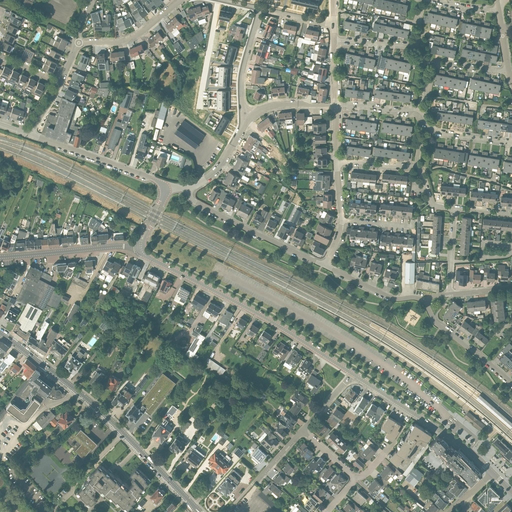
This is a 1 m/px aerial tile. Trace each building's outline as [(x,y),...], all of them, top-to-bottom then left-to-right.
[(19,0),(20,0),(20,1),(24,3),(23,5),(23,6),(30,9),(33,0),(19,0)] [(142,5),(144,3),(141,0),(134,0),(132,2),(133,3),(143,17),(148,13),(142,5)] [(153,0),(152,0),(146,0),(141,0),(144,3),(148,9),(150,7),(153,10),(158,6),(153,0)] [(138,21),(143,17),(133,3),(129,5),(132,8),(133,11),(132,12),(134,15),(138,21)] [(205,15),(210,13),(208,6),(201,8),(200,6),(194,8),(198,21),(206,18),(205,15)] [(194,8),(188,10),(189,15),(187,16),(188,18),(190,18),(191,20),(197,18),(194,8)] [(93,29),(95,29),(99,29),(99,30),(102,30),(102,20),(103,20),(103,13),(98,13),(98,11),(91,13),(93,22),(93,29)] [(21,16),(11,12),(11,13),(10,16),(9,17),(11,18),(9,21),(8,21),(18,25),(19,23),(22,25),(25,18),(21,16)] [(122,17),(126,27),(132,25),(130,18),(132,17),(129,12),(127,13),(128,15),(122,17)] [(427,22),(431,23),(433,13),(428,12),(428,16),(424,15),(423,23),(426,24),(427,22)] [(102,20),(102,30),(106,30),(110,30),(110,23),(111,23),(111,15),(106,14),(106,20),(103,20),(102,20)] [(120,30),(126,27),(122,17),(121,15),(118,16),(117,14),(114,14),(114,20),(115,25),(118,24),(120,30)] [(175,17),(170,21),(176,27),(182,22),(180,19),(179,21),(175,17)] [(452,18),(450,27),(455,28),(455,27),(458,27),(459,23),(456,23),(457,19),(452,18)] [(356,23),(355,30),(361,31),(362,24),(363,20),(361,19),(360,22),(360,24),(356,23)] [(381,22),(381,20),(379,19),(378,22),(377,21),(377,24),(375,23),(374,23),(373,30),(376,30),(376,31),(379,31),(381,22)] [(273,33),(275,27),(276,23),(270,20),(269,23),(268,24),(265,30),(273,33)] [(5,30),(15,34),(18,29),(16,28),(18,25),(8,21),(7,24),(7,25),(6,26),(8,27),(6,30),(6,29),(5,30)] [(170,21),(166,25),(169,29),(167,31),(169,33),(171,32),(173,34),(178,30),(176,27),(170,21)] [(403,27),(403,29),(401,36),(407,38),(408,35),(409,31),(410,24),(404,23),(404,25),(403,27)] [(289,32),(288,37),(287,39),(294,41),(295,37),(297,27),(290,25),(289,32)] [(244,28),(241,27),(238,26),(235,26),(234,31),(236,32),(243,34),(244,28)] [(311,40),(313,31),(306,29),(304,39),(311,40)] [(14,37),(15,34),(5,30),(6,30),(4,33),(4,35),(5,35),(4,38),(3,38),(12,43),(15,37),(14,37)] [(235,38),(241,40),(243,34),(236,32),(234,31),(232,31),(229,30),(228,35),(229,35),(227,40),(230,41),(232,36),(231,36),(231,35),(235,36),(235,38)] [(265,30),(263,36),(270,39),(270,38),(273,39),(274,37),(278,38),(279,36),(275,34),(272,33),(273,33),(265,30)] [(195,35),(199,43),(204,39),(201,31),(195,35)] [(319,32),(313,31),(311,40),(317,42),(319,32)] [(153,36),(158,42),(165,37),(163,35),(162,36),(158,32),(153,36)] [(61,37),(58,35),(57,36),(55,40),(65,45),(66,43),(67,40),(65,39),(61,37)] [(151,48),(158,42),(153,36),(148,40),(151,44),(150,45),(151,48)] [(12,43),(3,38),(3,39),(1,42),(2,42),(1,43),(2,44),(1,47),(10,51),(12,46),(11,45),(12,43)] [(197,45),(192,38),(186,42),(192,49),(197,45)] [(63,50),(64,47),(65,45),(55,40),(53,45),(61,49),(63,50)] [(439,42),(435,41),(433,41),(431,52),(437,54),(438,47),(439,45),(439,42)] [(183,50),(178,42),(173,45),(178,53),(183,50)] [(267,45),(261,43),(259,49),(265,51),(267,45)] [(315,50),(314,53),(318,54),(325,55),(326,49),(324,48),(325,43),(321,44),(319,45),(318,47),(319,48),(319,51),(315,50)] [(461,56),(467,57),(469,45),(467,44),(466,47),(467,47),(466,50),(463,49),(461,56)] [(141,45),(136,47),(138,54),(144,51),(141,45)] [(484,60),(490,62),(491,55),(492,51),(497,52),(498,47),(498,46),(493,45),(492,50),(489,49),(489,52),(486,51),(486,53),(484,60)] [(132,56),(138,54),(136,47),(130,49),(132,56)] [(29,63),(30,63),(34,53),(30,51),(31,50),(25,48),(21,57),(26,60),(26,59),(26,58),(30,60),(29,62),(29,63)] [(52,57),(56,59),(58,55),(60,56),(61,54),(51,49),(49,54),(53,56),(52,57)] [(264,57),(266,58),(267,58),(269,52),(265,51),(259,49),(257,55),(264,57)] [(105,56),(104,53),(97,54),(98,58),(98,64),(103,64),(102,63),(105,63),(105,56)] [(324,62),(325,55),(318,54),(314,53),(313,59),(317,60),(324,62)] [(80,61),(88,64),(90,62),(93,63),(95,57),(92,56),(91,57),(84,55),(84,56),(82,55),(80,61)] [(265,61),(266,58),(264,57),(257,55),(255,62),(262,64),(263,60),(265,61)] [(379,69),(384,70),(387,58),(382,57),(379,56),(377,65),(380,66),(379,69)] [(54,68),(55,66),(56,63),(46,59),(44,63),(54,68)] [(80,61),(78,67),(86,70),(88,64),(80,61)] [(52,73),(53,70),(54,68),(44,63),(42,68),(42,69),(46,71),(46,70),(52,73)] [(325,75),(327,69),(320,68),(320,66),(315,65),(313,69),(313,71),(309,70),(309,72),(319,74),(325,75)] [(6,78),(8,73),(10,70),(10,69),(4,66),(4,67),(2,71),(0,69),(0,78),(2,79),(3,77),(6,78)] [(252,76),(265,78),(266,78),(267,71),(261,70),(260,70),(253,69),(252,76)] [(18,74),(19,73),(13,70),(11,75),(8,73),(6,78),(4,80),(10,83),(11,81),(14,82),(16,77),(18,74)] [(75,72),(72,78),(82,82),(84,76),(87,77),(88,74),(84,73),(83,76),(75,72)] [(324,81),(325,75),(319,74),(309,72),(308,75),(313,76),(313,79),(318,80),(317,80),(324,81)] [(19,79),(16,77),(14,82),(13,84),(18,87),(20,85),(22,86),(23,86),(25,81),(25,82),(27,77),(21,74),(21,75),(19,79)] [(25,81),(23,86),(22,86),(21,88),(27,91),(28,89),(31,90),(33,85),(36,81),(30,78),(29,79),(30,79),(28,83),(25,82),(25,81)] [(69,84),(77,87),(76,90),(81,92),(82,89),(79,88),(82,82),(72,78),(69,84)] [(278,84),(278,88),(279,95),(285,94),(284,87),(284,83),(280,83),(280,80),(278,80),(277,80),(278,84)] [(362,98),(363,91),(364,89),(364,86),(364,82),(365,81),(361,81),(360,91),(358,91),(358,90),(357,90),(357,97),(362,98)] [(33,85),(31,90),(30,92),(35,95),(36,93),(41,95),(43,91),(41,90),(44,85),(44,86),(44,85),(38,82),(38,83),(36,87),(33,85)] [(98,89),(96,94),(106,98),(111,88),(98,88),(98,89)] [(68,97),(67,100),(72,102),(78,104),(78,101),(74,99),(72,99),(74,95),(76,96),(77,94),(68,89),(65,95),(68,97)] [(128,109),(132,96),(131,95),(132,93),(125,91),(125,93),(124,93),(120,106),(128,109)] [(263,94),(258,92),(257,91),(254,97),(260,100),(263,94)] [(67,100),(61,98),(59,105),(60,106),(58,114),(65,116),(76,120),(77,117),(78,117),(81,116),(82,112),(78,106),(77,106),(78,104),(72,102),(67,100)] [(24,121),(26,114),(23,113),(24,111),(22,111),(22,109),(23,109),(25,103),(21,102),(18,109),(15,120),(17,121),(18,119),(21,120),(24,121)] [(162,102),(160,111),(155,127),(162,129),(169,103),(162,102)] [(4,114),(7,115),(9,109),(6,108),(7,106),(1,104),(0,107),(0,115),(1,113),(4,114)] [(438,112),(437,119),(443,119),(442,120),(443,120),(445,108),(444,108),(445,105),(442,104),(442,107),(441,110),(440,110),(440,108),(436,107),(436,106),(433,105),(432,111),(435,112),(438,112)] [(12,119),(15,120),(18,109),(13,108),(12,109),(9,109),(7,115),(10,116),(13,117),(12,119)] [(151,126),(155,127),(160,111),(156,110),(154,117),(153,117),(151,126)] [(57,139),(65,116),(58,114),(56,113),(55,116),(49,114),(46,121),(42,134),(57,139)] [(305,118),(304,117),(304,113),(296,113),(297,124),(303,124),(303,122),(305,122),(305,118)] [(117,121),(108,146),(114,149),(117,141),(120,134),(123,136),(130,117),(124,114),(121,123),(117,121)] [(222,115),(219,120),(227,125),(230,120),(222,115)] [(68,143),(71,135),(74,126),(76,120),(65,116),(57,139),(68,143)] [(271,126),(273,125),(273,124),(271,122),(270,119),(269,119),(268,118),(263,121),(267,128),(270,125),(271,126)] [(219,120),(216,125),(224,130),(227,125),(219,120)] [(195,148),(204,136),(203,135),(184,121),(175,133),(195,148)] [(264,130),(267,128),(263,121),(257,125),(258,127),(257,128),(259,131),(261,130),(262,132),(265,130),(264,130)] [(326,123),(312,123),(305,123),(305,124),(305,134),(319,134),(319,132),(326,131),(326,123)] [(214,130),(222,135),(224,130),(216,125),(214,129),(214,130)] [(76,136),(74,145),(79,146),(81,137),(84,138),(85,132),(78,130),(78,127),(74,126),(71,135),(76,136)] [(100,131),(96,142),(102,144),(105,135),(106,133),(100,131)] [(135,156),(143,159),(146,152),(148,153),(151,147),(144,145),(147,135),(142,133),(138,145),(137,149),(138,150),(135,156)] [(246,141),(262,150),(263,148),(259,146),(261,142),(257,140),(254,138),(255,138),(252,136),(251,136),(250,135),(246,141)] [(326,142),(326,135),(311,136),(311,141),(311,145),(319,145),(319,142),(326,142)] [(129,154),(133,141),(127,139),(126,142),(122,151),(129,154)] [(256,150),(261,152),(262,150),(246,141),(243,147),(254,153),(256,150)] [(320,153),(326,153),(326,147),(316,147),(316,153),(314,153),(314,157),(320,156),(320,153)] [(244,155),(250,159),(253,154),(247,150),(244,155)] [(459,152),(458,161),(466,162),(468,153),(464,152),(464,153),(459,152)] [(153,158),(152,162),(163,166),(166,157),(167,158),(167,156),(159,153),(157,158),(156,159),(153,158)] [(255,163),(250,159),(244,155),(243,159),(238,156),(235,161),(246,167),(247,164),(250,165),(250,164),(252,165),(252,166),(255,168),(257,165),(255,164),(255,163)] [(246,167),(235,161),(233,167),(238,169),(236,172),(243,175),(244,176),(247,171),(245,170),(246,167)] [(291,177),(286,169),(282,172),(287,177),(288,179),(291,177)] [(226,176),(237,182),(238,179),(240,180),(243,175),(236,172),(235,171),(233,174),(229,172),(226,176)] [(235,185),(237,182),(226,176),(224,182),(230,185),(229,187),(227,187),(235,191),(238,186),(235,185)] [(313,190),(321,191),(322,187),(329,187),(329,181),(322,181),(316,180),(316,186),(313,186),(313,190)] [(209,199),(215,202),(217,197),(220,198),(224,191),(224,192),(225,191),(219,188),(217,191),(214,190),(211,195),(212,195),(210,198),(209,198),(209,199)] [(225,208),(230,198),(228,196),(229,194),(224,192),(224,191),(220,198),(220,200),(223,201),(220,206),(225,208)] [(235,207),(239,199),(238,199),(234,197),(233,199),(230,198),(225,208),(230,211),(233,206),(235,207)] [(247,203),(241,200),(239,199),(235,207),(238,209),(236,214),(241,216),(246,206),(247,203)] [(246,206),(241,216),(246,219),(248,214),(251,215),(256,206),(248,202),(247,203),(246,206)] [(263,217),(266,219),(269,212),(263,209),(260,215),(256,213),(252,222),(259,225),(263,217)] [(297,209),(291,220),(297,223),(299,219),(302,212),(297,209)] [(327,213),(324,211),(320,218),(320,217),(318,221),(326,224),(327,221),(331,223),(334,216),(327,213)] [(272,214),(269,212),(266,219),(269,220),(265,228),(269,230),(272,231),(271,231),(272,232),(277,222),(273,221),(274,218),(271,217),(272,214)] [(441,222),(441,216),(434,215),(434,214),(429,213),(429,219),(434,219),(433,222),(441,222)] [(90,235),(91,244),(97,243),(96,231),(100,226),(102,224),(96,220),(92,218),(90,220),(88,226),(93,230),(92,231),(93,235),(90,235)] [(282,225),(278,234),(286,238),(288,234),(291,235),(295,228),(284,222),(282,225)] [(59,246),(59,241),(58,238),(62,228),(55,228),(54,223),(52,223),(49,230),(49,233),(48,235),(49,237),(48,239),(49,247),(59,246)] [(332,230),(327,228),(319,223),(316,229),(318,230),(314,238),(327,244),(330,238),(328,238),(332,230)] [(68,237),(68,236),(67,237),(67,233),(70,225),(67,224),(65,227),(66,228),(66,229),(64,229),(63,232),(64,237),(61,237),(61,238),(58,238),(59,241),(59,246),(62,246),(68,245),(68,237)] [(97,243),(106,242),(108,234),(107,229),(104,229),(100,226),(96,231),(97,243)] [(353,229),(354,226),(351,226),(351,229),(347,228),(347,234),(347,238),(350,238),(353,238),(355,239),(356,229),(353,229)] [(375,228),(372,228),(371,240),(376,241),(375,243),(378,243),(379,235),(377,235),(377,231),(375,231),(375,228)] [(34,240),(35,248),(42,247),(41,234),(42,232),(43,232),(44,230),(40,229),(38,234),(37,234),(38,240),(34,240)] [(15,242),(12,250),(26,249),(26,241),(26,239),(26,236),(27,233),(19,230),(17,235),(15,242)] [(301,246),(305,239),(302,238),(304,234),(296,230),(292,239),(296,241),(295,243),(301,246)] [(26,241),(26,249),(31,248),(31,249),(34,249),(34,248),(35,248),(34,240),(33,237),(28,238),(30,232),(27,231),(27,233),(26,236),(26,239),(26,241)] [(88,244),(87,233),(79,234),(80,245),(88,244)] [(114,236),(113,236),(114,241),(123,240),(123,233),(114,233),(114,236)] [(13,234),(10,242),(6,250),(12,250),(15,242),(17,235),(13,234)] [(407,247),(412,247),(412,252),(415,252),(415,238),(410,237),(411,235),(408,234),(407,247)] [(3,249),(5,250),(6,250),(10,242),(9,241),(7,240),(8,237),(5,236),(3,239),(0,247),(1,248),(1,249),(2,249),(3,249)] [(322,254),(324,249),(319,247),(320,244),(315,241),(312,245),(315,247),(312,252),(320,256),(322,254)] [(359,268),(362,257),(357,255),(354,266),(356,266),(356,267),(359,268)] [(362,268),(364,269),(368,258),(362,257),(359,268),(362,269),(362,268)] [(95,260),(85,261),(85,270),(86,270),(86,272),(87,272),(92,271),(92,269),(93,269),(93,266),(95,266),(95,264),(95,260)] [(108,273),(110,271),(109,271),(113,264),(107,260),(103,268),(101,272),(107,275),(108,273)] [(76,262),(68,263),(67,264),(66,264),(62,272),(64,271),(62,275),(66,277),(69,272),(70,273),(76,262)] [(115,277),(121,265),(114,262),(113,264),(109,271),(110,271),(108,273),(115,277)] [(128,276),(133,265),(128,262),(125,267),(123,266),(119,274),(127,278),(127,276),(128,276)] [(373,275),(377,263),(371,262),(369,272),(371,273),(370,274),(373,275)] [(414,282),(414,275),(414,263),(405,262),(405,283),(414,283),(414,282)] [(377,275),(379,275),(382,265),(377,263),(373,275),(377,276),(377,275)] [(132,284),(140,267),(134,264),(134,265),(133,265),(128,276),(126,281),(132,284)] [(501,279),(508,279),(508,271),(504,271),(505,266),(498,265),(498,275),(501,275),(501,279)] [(41,271),(30,266),(25,275),(27,276),(36,281),(41,271)] [(393,266),(392,270),(391,270),(388,281),(391,282),(392,281),(394,282),(396,272),(399,273),(399,268),(393,266)] [(388,281),(391,270),(386,268),(383,279),(385,279),(385,280),(388,281)] [(487,281),(494,281),(495,273),(489,273),(489,268),(484,268),(484,275),(487,275),(487,281)] [(473,282),(480,283),(481,275),(477,274),(477,270),(470,270),(470,277),(473,277),(473,282)] [(56,309),(61,300),(63,295),(53,290),(54,286),(49,284),(53,277),(41,271),(36,281),(27,300),(32,302),(35,304),(37,305),(43,308),(46,304),(56,309)] [(145,279),(143,282),(145,283),(138,295),(135,293),(134,295),(129,292),(126,297),(131,300),(135,302),(137,298),(141,300),(139,304),(146,308),(149,302),(148,301),(153,292),(152,291),(153,289),(154,290),(155,289),(156,289),(157,289),(160,283),(158,281),(160,277),(157,276),(157,275),(151,272),(151,273),(148,271),(147,274),(145,279)] [(464,271),(463,271),(456,271),(456,277),(459,277),(459,284),(466,284),(467,275),(464,275),(464,271)] [(414,282),(416,283),(415,287),(421,288),(423,277),(414,275),(414,282)] [(27,276),(15,300),(17,301),(25,305),(27,300),(36,281),(27,276)] [(74,276),(71,282),(85,288),(88,283),(74,276)] [(168,281),(165,279),(159,291),(166,294),(172,281),(168,280),(168,281)] [(174,300),(184,304),(190,292),(187,291),(186,291),(184,290),(185,289),(181,287),(174,300)] [(119,294),(126,297),(129,292),(122,288),(119,294)] [(101,293),(98,298),(104,301),(107,296),(101,293)] [(195,308),(201,297),(196,295),(196,294),(192,301),(191,303),(193,304),(192,306),(195,308)] [(9,306),(11,303),(15,305),(17,301),(15,300),(10,297),(6,305),(9,306)] [(199,308),(201,309),(206,300),(201,298),(201,297),(195,308),(198,310),(199,308)] [(494,319),(494,321),(505,320),(503,298),(492,300),(492,301),(491,301),(492,306),(493,306),(493,308),(492,308),(492,313),(493,313),(494,315),(493,315),(493,320),(494,319)] [(34,325),(42,311),(36,308),(37,305),(35,304),(33,306),(30,305),(32,302),(27,300),(25,305),(26,305),(17,323),(16,323),(12,330),(17,333),(18,333),(20,330),(24,332),(21,335),(22,336),(21,337),(26,340),(31,331),(34,325)] [(211,314),(216,306),(211,302),(203,315),(208,318),(211,314)] [(461,307),(454,302),(450,306),(458,312),(461,307)] [(474,310),(473,302),(467,302),(467,303),(462,303),(462,307),(467,306),(468,311),(474,310)] [(79,306),(75,304),(74,303),(67,316),(63,323),(66,324),(70,318),(72,319),(79,306)] [(216,317),(217,315),(221,308),(216,306),(211,314),(216,317)] [(454,317),(458,312),(450,306),(447,311),(454,317)] [(12,322),(18,311),(14,308),(12,311),(9,309),(4,317),(9,320),(8,321),(11,322),(11,321),(12,322)] [(228,321),(229,320),(232,313),(226,310),(223,316),(222,316),(220,321),(219,322),(226,325),(225,326),(229,328),(232,324),(228,321)] [(454,317),(447,311),(443,316),(450,322),(454,317)] [(236,326),(242,330),(247,322),(241,318),(236,326)] [(30,345),(35,348),(41,337),(49,323),(45,321),(40,331),(38,330),(35,336),(30,345)] [(461,325),(458,324),(456,326),(464,332),(469,324),(464,321),(461,325)] [(186,355),(192,358),(195,354),(205,337),(200,334),(203,328),(197,324),(194,330),(193,330),(191,334),(197,338),(186,355)] [(253,337),(254,336),(258,328),(252,324),(247,331),(246,334),(250,336),(250,335),(253,337)] [(469,324),(464,332),(469,336),(474,328),(469,324)] [(25,342),(30,345),(35,336),(33,334),(37,327),(34,325),(31,331),(26,340),(25,342)] [(221,338),(227,330),(218,325),(213,332),(221,338)] [(35,348),(34,350),(38,353),(43,357),(44,354),(49,345),(53,341),(54,340),(53,339),(57,332),(51,328),(46,336),(48,338),(45,342),(44,342),(43,341),(44,340),(41,337),(35,348)] [(272,342),(269,340),(272,336),(264,331),(260,338),(260,339),(259,339),(256,342),(263,346),(264,346),(264,347),(268,349),(272,342)] [(472,339),(478,343),(483,335),(478,331),(472,339)] [(76,344),(81,337),(78,335),(76,337),(77,337),(73,342),(76,344)] [(482,346),(488,339),(483,335),(478,343),(482,346)] [(53,341),(49,345),(52,347),(50,350),(50,351),(50,352),(51,352),(52,352),(55,354),(66,341),(63,339),(61,341),(59,339),(56,342),(54,340),(53,341)] [(66,341),(55,354),(60,358),(69,347),(66,345),(68,343),(66,341)] [(499,359),(505,364),(510,358),(511,355),(511,353),(509,350),(511,346),(511,345),(509,342),(503,349),(506,352),(504,354),(499,359)] [(115,347),(110,343),(103,353),(109,357),(115,347)] [(278,346),(277,345),(274,349),(282,355),(281,357),(284,360),(290,351),(287,349),(288,347),(285,345),(284,346),(280,343),(278,346)] [(0,357),(1,358),(8,349),(7,349),(8,347),(4,344),(0,349),(0,357)] [(75,370),(86,357),(83,355),(83,354),(79,351),(76,349),(72,355),(72,354),(70,357),(64,365),(68,368),(69,370),(72,369),(71,368),(75,370)] [(9,353),(3,360),(2,362),(0,360),(0,374),(3,371),(6,367),(7,367),(14,357),(9,353)] [(285,362),(294,368),(302,356),(297,353),(295,356),(291,353),(285,362)] [(226,370),(208,358),(202,366),(221,380),(222,380),(223,381),(229,385),(233,380),(223,374),(226,370)] [(23,374),(27,377),(32,371),(34,368),(35,369),(36,367),(27,359),(22,364),(27,369),(23,374)] [(306,359),(300,367),(303,369),(301,371),(307,376),(311,370),(308,367),(311,363),(306,359)] [(116,360),(113,365),(111,370),(114,371),(116,367),(119,368),(122,363),(116,360)] [(15,364),(10,370),(16,374),(20,368),(15,364)] [(94,375),(90,381),(95,385),(99,380),(100,381),(104,374),(102,372),(103,371),(98,367),(97,369),(97,368),(93,374),(94,375)] [(36,370),(35,369),(34,368),(32,371),(27,377),(28,378),(15,393),(19,396),(28,384),(32,387),(31,389),(31,390),(30,392),(31,393),(32,394),(34,392),(35,391),(43,398),(45,400),(51,393),(56,397),(57,397),(59,397),(60,396),(61,395),(61,393),(61,392),(60,391),(59,390),(57,390),(56,390),(54,389),(54,388),(54,386),(53,385),(45,379),(47,378),(45,377),(44,378),(38,374),(39,372),(36,370)] [(106,384),(115,390),(121,380),(112,374),(106,384)] [(321,381),(311,374),(307,380),(314,384),(310,389),(316,393),(321,385),(319,384),(321,381)] [(137,411),(140,413),(141,411),(149,417),(151,412),(152,413),(154,408),(155,409),(157,404),(158,405),(160,401),(162,401),(163,397),(165,398),(167,393),(168,394),(170,389),(171,390),(174,386),(161,375),(135,409),(137,411)] [(124,407),(124,404),(130,396),(135,399),(142,388),(138,385),(132,392),(128,388),(129,387),(125,384),(120,391),(119,391),(112,400),(112,401),(112,402),(114,404),(116,404),(118,403),(121,405),(121,407),(124,407)] [(360,396),(358,394),(352,389),(343,399),(348,403),(347,404),(351,407),(360,396)] [(303,407),(309,399),(297,391),(291,398),(296,402),(291,409),(296,414),(302,406),(303,407)] [(33,400),(31,398),(31,396),(32,394),(31,393),(30,395),(29,396),(28,397),(29,398),(29,399),(30,400),(29,402),(25,408),(23,407),(22,407),(21,408),(20,408),(13,403),(12,404),(10,402),(6,408),(21,419),(26,419),(39,403),(34,399),(33,400)] [(259,397),(264,401),(267,396),(262,393),(259,397)] [(511,429),(511,422),(500,411),(480,395),(477,399),(496,415),(511,429)] [(368,401),(363,397),(354,410),(359,414),(369,401),(368,400),(368,401)] [(366,414),(371,417),(378,407),(376,406),(376,405),(373,404),(366,414)] [(171,417),(172,416),(178,409),(172,405),(166,413),(171,417)] [(377,421),(384,410),(378,406),(378,407),(371,417),(377,421)] [(137,411),(135,409),(132,407),(131,408),(125,416),(134,423),(141,414),(140,413),(137,411)] [(294,422),(296,420),(289,415),(291,412),(285,407),(283,410),(282,410),(280,413),(287,418),(285,420),(292,425),(293,425),(294,425),(295,423),(295,422),(294,422)] [(336,408),(330,416),(338,422),(345,414),(336,408)] [(64,427),(73,418),(69,414),(71,412),(68,409),(59,418),(60,418),(57,421),(64,427)] [(36,420),(38,423),(43,427),(54,415),(51,412),(46,416),(43,413),(36,420)] [(468,412),(465,415),(464,416),(470,421),(470,422),(473,424),(481,431),(485,427),(477,420),(477,419),(474,417),(468,412)] [(386,435),(393,439),(400,429),(401,430),(404,426),(389,416),(382,426),(389,431),(386,435)] [(330,417),(327,420),(335,426),(337,422),(330,417)] [(169,421),(165,418),(152,434),(162,442),(165,438),(168,434),(170,431),(172,428),(167,423),(169,421)] [(187,421),(181,429),(184,431),(186,428),(187,428),(191,424),(187,421)] [(274,431),(278,435),(282,438),(283,438),(284,437),(284,436),(287,433),(284,430),(286,427),(278,421),(276,424),(277,425),(275,427),(276,429),(274,431)] [(410,431),(397,451),(396,450),(389,458),(397,465),(401,461),(403,463),(406,460),(407,461),(409,457),(410,455),(408,454),(417,441),(418,442),(420,440),(425,443),(432,434),(415,423),(410,431)] [(316,431),(321,435),(328,428),(322,424),(316,431)] [(82,429),(78,425),(67,436),(72,440),(76,435),(83,441),(74,450),(82,458),(96,444),(88,437),(87,438),(80,432),(82,429)] [(275,446),(278,443),(273,438),(276,436),(267,428),(264,431),(267,434),(260,442),(268,449),(271,445),(273,447),(275,445),(275,446)] [(215,444),(224,434),(219,430),(210,440),(215,444)] [(329,435),(326,438),(330,442),(329,443),(338,451),(339,450),(343,453),(347,448),(346,447),(347,446),(344,444),(345,443),(335,435),(334,436),(332,434),(330,436),(329,435)] [(179,435),(170,447),(174,450),(175,449),(180,452),(187,444),(183,440),(184,439),(179,435)] [(438,436),(436,437),(429,445),(433,448),(446,462),(457,451),(451,446),(450,447),(441,438),(440,439),(438,436)] [(223,437),(219,442),(223,445),(227,440),(223,437)] [(508,461),(510,464),(511,464),(511,463),(511,462),(511,450),(510,449),(510,448),(509,449),(506,445),(505,444),(501,441),(501,440),(498,438),(498,437),(497,437),(497,438),(493,442),(492,442),(492,443),(493,443),(495,445),(495,446),(496,446),(500,450),(501,450),(499,452),(499,453),(502,455),(502,456),(505,458),(507,460),(507,461),(508,461)] [(372,455),(376,451),(372,447),(374,444),(370,440),(363,447),(372,455)] [(308,459),(313,453),(307,447),(308,446),(304,443),(298,449),(301,452),(301,453),(308,459)] [(195,466),(196,466),(205,457),(200,453),(199,456),(192,451),(194,449),(191,446),(186,452),(189,454),(186,458),(187,459),(186,461),(188,462),(189,461),(193,464),(192,465),(194,466),(195,466)] [(369,459),(372,455),(363,447),(361,449),(357,454),(362,458),(364,456),(369,459)] [(259,448),(251,456),(258,462),(253,468),(253,469),(259,462),(260,463),(267,455),(259,448)] [(237,455),(240,458),(244,453),(246,452),(243,449),(242,451),(241,450),(237,455)] [(458,450),(457,451),(446,462),(470,486),(478,478),(478,477),(479,477),(481,476),(481,473),(479,472),(478,472),(478,471),(472,464),(471,462),(470,462),(458,450)] [(210,464),(214,468),(224,457),(220,453),(217,456),(214,453),(209,459),(210,460),(209,462),(211,463),(210,464)] [(362,458),(357,454),(356,453),(353,456),(356,459),(352,463),(356,467),(357,466),(360,469),(364,464),(362,462),(364,460),(362,458)] [(226,470),(229,466),(226,464),(228,461),(224,457),(214,468),(219,472),(219,471),(221,473),(223,471),(224,472),(226,470)] [(323,460),(320,457),(317,461),(313,458),(306,467),(312,472),(316,468),(319,471),(323,466),(326,462),(325,461),(323,459),(323,460)] [(406,475),(416,462),(413,460),(403,473),(406,475)] [(288,462),(283,469),(289,475),(292,471),(294,473),(299,467),(294,463),(292,466),(288,462)] [(141,490),(150,481),(147,478),(148,477),(140,470),(139,471),(136,468),(131,474),(134,477),(132,479),(134,482),(130,486),(126,483),(125,484),(118,478),(117,479),(111,472),(110,473),(104,467),(102,468),(100,465),(90,475),(91,476),(85,482),(86,483),(83,486),(78,492),(81,495),(80,496),(87,503),(89,501),(92,504),(97,499),(94,496),(96,494),(93,491),(98,487),(101,490),(102,489),(109,496),(110,495),(116,501),(117,500),(124,506),(125,505),(128,508),(137,499),(136,498),(142,491),(141,490)] [(399,471),(394,467),(392,469),(387,465),(384,470),(390,476),(393,478),(399,471)] [(414,466),(405,479),(414,486),(423,474),(414,466)] [(336,472),(330,467),(326,471),(324,469),(319,475),(324,480),(327,476),(330,479),(336,472)] [(239,480),(243,477),(234,469),(231,473),(239,480)] [(384,478),(382,480),(386,484),(389,482),(387,480),(390,476),(384,470),(380,474),(384,478)] [(239,480),(231,473),(218,487),(220,489),(219,491),(223,495),(225,493),(227,495),(230,491),(231,491),(234,488),(235,488),(236,488),(237,486),(236,485),(237,484),(236,484),(239,480)] [(291,479),(285,474),(283,477),(280,474),(278,476),(277,475),(273,479),(280,485),(284,480),(287,483),(291,479)] [(330,481),(338,489),(346,480),(339,474),(338,476),(336,475),(330,481)] [(454,478),(447,486),(456,494),(459,497),(467,489),(464,486),(454,478)] [(375,479),(371,483),(378,489),(380,487),(382,489),(386,484),(382,480),(379,483),(375,479)] [(273,482),(272,483),(270,485),(269,484),(262,491),(264,493),(266,495),(269,493),(270,494),(273,491),(279,496),(282,492),(275,485),(276,484),(273,482)] [(371,483),(368,487),(372,491),(369,494),(374,498),(378,494),(376,492),(378,489),(371,483)] [(456,494),(447,486),(444,484),(441,488),(452,498),(454,496),(455,495),(455,494),(456,494)] [(478,499),(490,511),(502,498),(498,498),(498,496),(496,496),(496,492),(490,486),(487,489),(487,493),(483,493),(478,499)] [(324,496),(327,492),(322,487),(319,491),(317,490),(312,495),(320,502),(325,497),(324,496)] [(153,500),(158,505),(161,502),(159,500),(165,494),(164,494),(165,493),(165,492),(163,490),(161,490),(161,491),(158,488),(151,495),(154,499),(153,500)] [(431,497),(443,507),(443,506),(444,507),(446,505),(445,504),(448,500),(449,500),(450,500),(452,498),(441,488),(440,488),(436,492),(435,492),(431,497)] [(363,495),(358,491),(352,498),(361,505),(365,500),(368,502),(371,498),(365,493),(363,495)] [(309,510),(310,511),(313,511),(317,509),(314,506),(317,502),(311,497),(306,502),(307,503),(304,506),(309,510)] [(423,506),(427,509),(429,511),(437,511),(438,511),(438,510),(440,508),(428,497),(425,501),(426,503),(423,506)] [(143,499),(138,504),(142,507),(146,503),(143,499)] [(173,501),(162,511),(170,511),(177,505),(173,501)] [(417,511),(425,511),(427,509),(423,506),(423,507),(416,501),(415,503),(417,505),(414,509),(417,511)] [(344,507),(344,508),(348,511),(353,511),(354,511),(361,511),(363,510),(354,503),(352,505),(349,502),(346,505),(344,507)] [(483,509),(475,502),(471,506),(477,511),(478,509),(480,511),(483,509)] [(507,503),(503,507),(497,511),(508,511),(507,511),(511,507),(507,503)]
